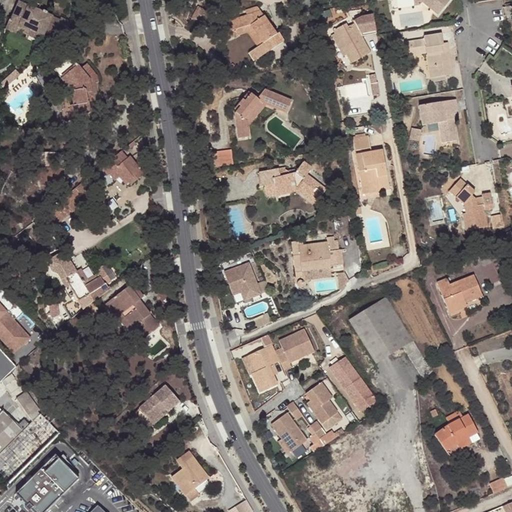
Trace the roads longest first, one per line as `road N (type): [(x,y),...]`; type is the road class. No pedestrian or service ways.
road 1 (residential): [(205,352),(422,259),(396,108)]
road 2 (tertiary): [(205,352),(142,0)]
road 3 (tertiary): [(278,511),(205,352)]
road 4 (residential): [(468,0),(475,36),(465,53),(482,154)]
